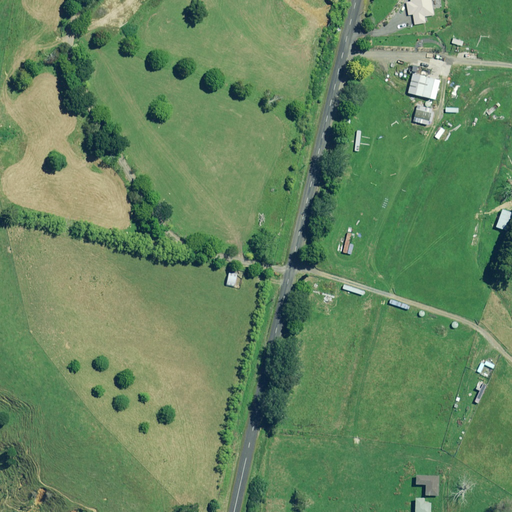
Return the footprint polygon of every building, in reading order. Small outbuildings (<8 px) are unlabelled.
[(426,23),(425,17),(434,15),(431,0),(410,0),(411,2),(407,2),(409,15),(413,15),(415,25),(426,23)] [(409,74),(405,92),(432,99),(437,81),(409,74)] [(502,230),(503,226),(504,226),(509,213),(498,209),(492,227),(502,230)] [(229,273),(226,285),(235,287),(237,275),(229,273)] [(422,484),(422,495),(435,495),(436,476),(412,475),(411,484),(422,484)]
